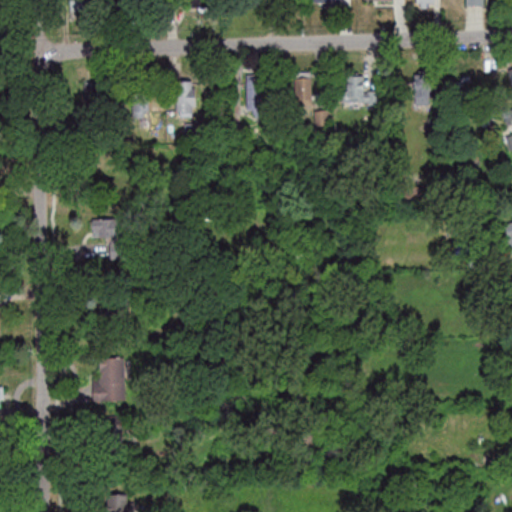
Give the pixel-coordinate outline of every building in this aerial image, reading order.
[(91,8),(91,0),(69,0),(69,8),(91,8)] [(313,72),(294,72),(294,104),(313,104),(313,72)] [(343,103),(381,104),(381,91),(365,91),(365,73),(343,72),(343,103)] [(437,105),(437,76),(413,76),(413,105),(437,105)] [(247,109),(263,109),(263,77),(247,77),(247,109)] [(177,116),(197,116),(197,91),(177,91),(177,116)] [(149,116),(149,94),(132,94),(132,116),(149,116)] [(102,99),(81,99),(81,116),(102,116),(102,99)] [(94,174),(94,192),(122,192),(122,174),(94,174)] [(111,258),(129,258),(129,218),(93,218),(93,238),(111,237),(111,258)] [(100,331),(124,331),(124,296),(100,296),(100,331)] [(93,380),(94,401),(126,399),(124,357),(100,358),(101,379),(93,380)] [(124,422),(101,422),(101,449),(124,449),(124,422)] [(127,511),(127,493),(107,493),(106,511),(127,511)]
